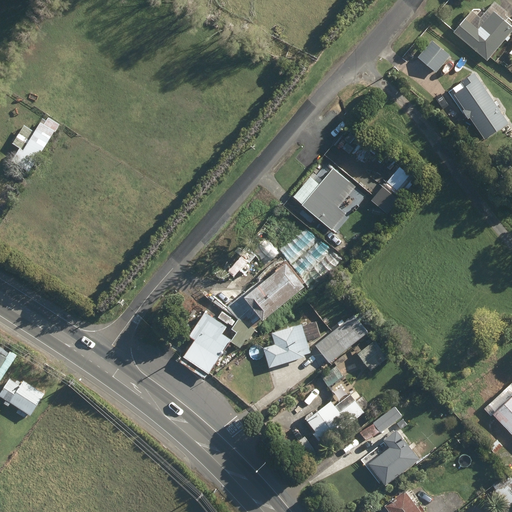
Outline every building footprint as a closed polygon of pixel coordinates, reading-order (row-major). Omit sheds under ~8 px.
[(453,32),(486,60),(511,29),(511,26),(492,10),(477,28),(465,18),(453,32)] [(274,32),(281,35),(284,29),(277,26),(274,32)] [(417,57),(436,72),(450,55),(431,40),(417,57)] [(469,116),(484,139),(508,122),(473,72),(460,82),(463,86),(453,93),(464,109),(463,111),(467,117),(469,116)] [(11,160),(27,171),(53,131),(55,131),(59,125),(47,118),(43,124),(39,122),(33,131),(23,125),(11,143),(19,148),(11,160)] [(292,197),(332,230),(345,213),(337,207),(355,186),(332,167),(323,179),(313,171),(292,197)] [(281,253),(267,237),(252,249),(266,266),(281,253)] [(250,259),(244,254),(230,270),(236,275),(250,259)] [(242,296),(261,319),(303,285),(284,262),(242,296)] [(183,356),(208,373),(230,339),(222,333),(226,326),(204,311),(188,335),(194,339),(183,356)] [(315,345),(329,363),(367,332),(352,314),(315,345)] [(230,341),(239,348),(245,338),(247,340),(254,329),(238,319),(231,329),(236,332),(230,341)] [(262,348),(268,368),(303,357),(303,354),(310,352),(301,323),(270,332),(274,344),(262,348)] [(357,353),(370,370),(388,357),(375,340),(357,353)] [(321,376),(328,386),(343,377),(337,367),(321,376)] [(17,412),(25,417),(27,414),(29,415),(43,393),(22,380),(19,386),(7,378),(0,388),(0,396),(5,400),(3,403),(7,405),(10,402),(19,408),(17,412)] [(492,414),(511,435),(511,390),(510,392),(506,387),(487,405),(494,412),(492,414)] [(312,434),(324,449),(367,417),(349,393),(334,405),(331,401),(305,420),(314,432),(312,434)] [(360,432),(366,441),(379,431),(380,432),(402,416),(394,406),(360,432)] [(397,424),(401,429),(407,424),(402,419),(397,424)] [(368,463),(385,485),(419,459),(396,429),(383,439),(389,447),(368,463)] [(308,435),(297,442),(309,459),(319,451),(308,435)] [(497,455),(490,448),(485,453),(491,460),(497,455)] [(500,458),(505,464),(511,457),(511,454),(508,450),(500,458)] [(495,490),(508,505),(511,501),(511,479),(510,477),(495,490)] [(420,511),(404,490),(384,505),(389,511),(420,511)] [(476,503),(482,510),(493,501),(487,494),(476,503)]
